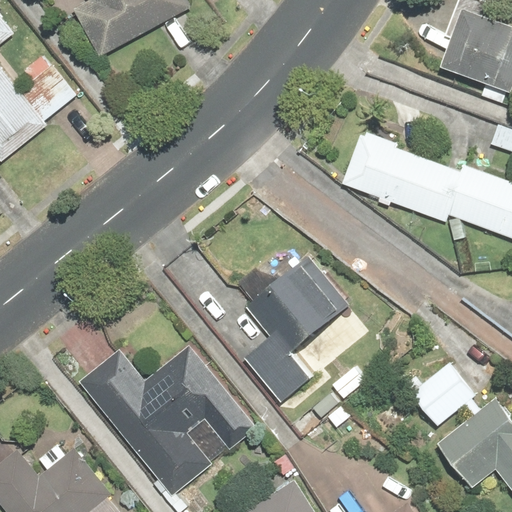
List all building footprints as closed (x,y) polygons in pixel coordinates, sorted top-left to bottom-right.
[(93,0),(80,7),(106,55),(197,6),(194,0),(93,0)] [(0,5),(0,149),(9,161),(54,125),(0,58),(0,48),(21,32),(0,5)] [(511,19),(474,6),(452,65),(511,86),(511,19)] [(511,125),(504,123),(498,143),(511,147),(511,125)] [(465,171),(398,147),(399,142),(366,130),(346,183),(449,221),(451,214),(511,236),(511,179),(468,164),(465,171)] [(316,255),(253,307),(277,336),(252,357),(289,401),(319,375),(299,352),(357,304),(316,255)] [(126,348),(86,381),(179,495),(219,463),(193,432),(211,417),(236,448),(263,426),(196,344),(152,379),(126,348)] [(357,359),(337,377),(351,393),(372,375),(357,359)] [(456,361),(418,391),(446,424),(483,394),(456,361)] [(336,391),(317,408),(326,417),(331,412),(343,425),(356,414),(336,391)] [(511,407),(503,396),(446,441),(481,485),(504,467),(511,477),(511,407)] [(23,448),(0,466),(0,494),(14,511),(93,511),(118,492),(81,446),(46,475),(23,448)] [(323,511),(302,478),(253,509),(254,511),(323,511)] [(421,511),(415,501),(397,511),(421,511)]
